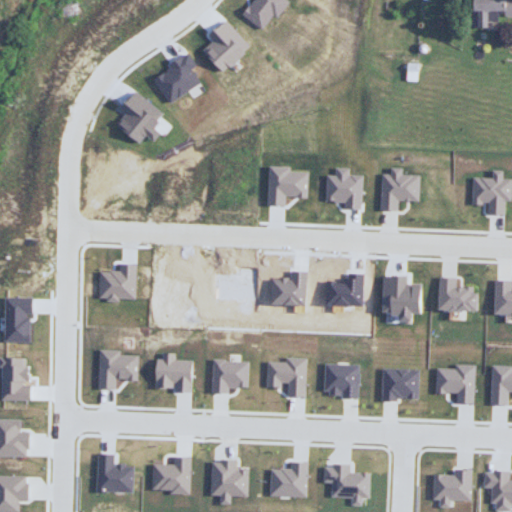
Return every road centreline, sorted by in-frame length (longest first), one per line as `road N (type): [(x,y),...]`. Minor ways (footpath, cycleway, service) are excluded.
road 1 (residential): [(65,420),(72,137),(99,76),(192,0)]
road 2 (residential): [(511,439),(65,420)]
road 3 (residential): [(69,227),(511,245)]
